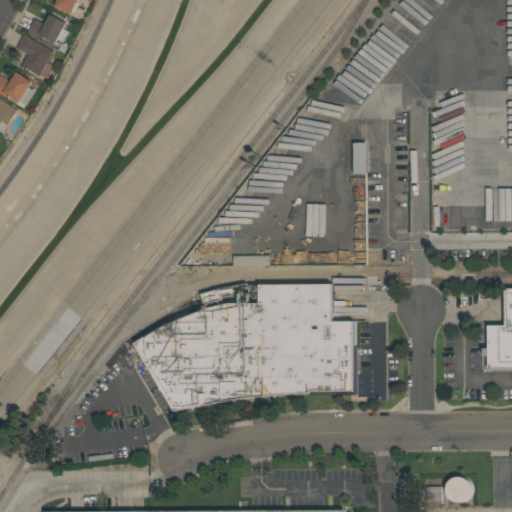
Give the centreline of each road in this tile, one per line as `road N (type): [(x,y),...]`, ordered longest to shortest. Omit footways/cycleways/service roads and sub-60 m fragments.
road 1 (residential): [(414,77),(422,430)]
road 2 (residential): [(511,430),(308,434),(200,450),(186,459)]
